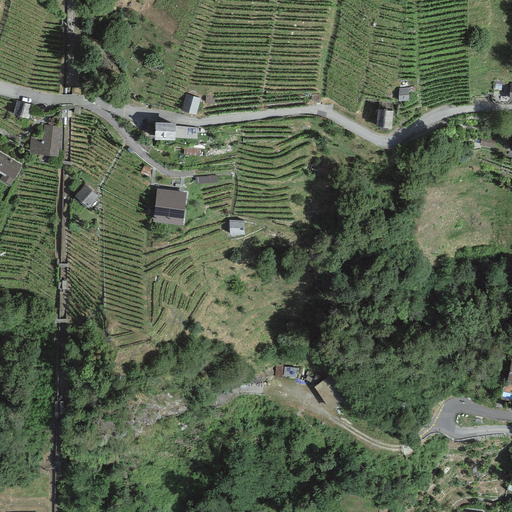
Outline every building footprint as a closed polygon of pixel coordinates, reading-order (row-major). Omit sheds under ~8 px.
[(408,89),(400,89),(400,99),(409,99),(408,89)] [(189,96),(186,112),(197,114),(201,98),(189,96)] [(32,105),(17,100),(13,114),(28,118),(32,105)] [(393,111),(379,110),(377,125),(391,126),(393,111)] [(155,121),(155,138),(175,139),(175,122),(155,121)] [(57,155),(59,126),(43,124),(42,138),(31,137),(30,153),(57,155)] [(0,178),(10,185),(22,165),(0,151),(0,170),(4,173),(3,175),(0,178)] [(85,184),(75,195),(87,206),(97,195),(85,184)] [(157,189),(153,220),(182,223),(185,192),(157,189)] [(244,220),(229,221),(229,234),(244,234),(244,220)] [(333,409),(348,398),(331,374),(316,385),(333,409)]
